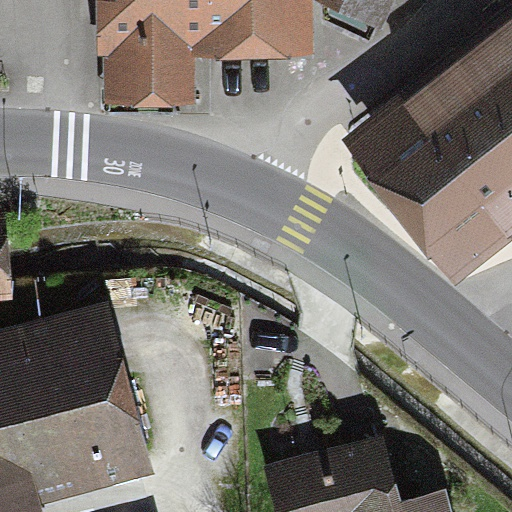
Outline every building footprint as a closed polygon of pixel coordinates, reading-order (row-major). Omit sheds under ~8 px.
[(193,31),(192,0),(107,0),(108,84),(175,84),(175,31),(193,31)] [(192,0),(193,31),(293,29),(292,0),(192,0)] [(321,0),(322,12),(371,35),(386,0),(321,0)] [(511,28),(377,134),(461,242),(511,202),(511,28)] [(0,511),(32,511),(20,471),(132,441),(102,324),(0,350),(0,511)] [(398,501),(381,436),(267,466),(279,511),(432,511),(427,493),(398,501)]
